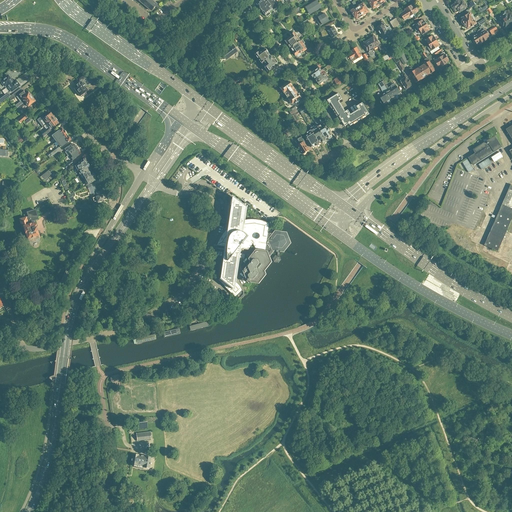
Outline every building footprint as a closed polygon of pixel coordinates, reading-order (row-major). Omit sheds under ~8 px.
[(262,10),(270,3),(272,2),(272,1),(271,0),(259,0),(260,2),(257,4),(260,8),(262,10)] [(270,12),(276,7),(278,6),(273,0),(272,1),(272,2),(270,3),(262,10),(263,12),(266,15),(267,17),(271,14),(270,12)] [(311,9),(313,12),(321,7),(317,0),(305,7),(307,11),(311,9)] [(376,7),(379,5),(375,0),(368,0),(373,8),(376,7)] [(466,6),(463,1),(461,2),(460,1),(459,0),(455,0),(456,0),(455,1),(455,2),(456,3),(452,6),(456,13),(459,11),(460,12),(465,9),(464,7),(466,6)] [(153,1),(148,7),(152,11),(156,6),(157,4),(153,1)] [(368,12),(363,3),(357,7),(362,16),(365,14),(365,13),(368,12)] [(419,13),(414,4),(412,5),(412,4),(411,5),(410,5),(409,6),(408,7),(413,14),(415,18),(416,20),(418,18),(417,16),(417,14),(419,13)] [(359,17),(360,17),(362,16),(357,7),(351,11),(355,17),(356,19),(359,17)] [(405,9),(403,10),(404,11),(400,14),(404,20),(407,17),(408,18),(413,14),(408,7),(407,7),(406,8),(405,8),(405,9)] [(511,22),(511,19),(509,15),(508,15),(506,11),(502,13),(503,15),(499,18),(505,28),(506,27),(506,28),(510,26),(509,25),(511,24),(510,23),(511,22)] [(472,14),(471,15),(470,12),(461,18),(462,20),(462,21),(462,22),(462,23),(464,23),(464,24),(474,17),(472,14)] [(329,20),(325,13),(315,19),(320,26),(329,20)] [(469,27),(477,23),(475,21),(476,20),(474,17),(464,24),(466,27),(467,27),(467,28),(469,29),(469,27)] [(304,27),(310,24),(307,19),(301,23),(304,27)] [(416,24),(413,25),(416,31),(417,30),(419,29),(426,24),(426,23),(425,22),(425,21),(424,21),(423,19),(416,24)] [(393,33),(389,26),(386,28),(383,22),(380,24),(381,25),(376,28),(382,38),(388,35),(388,36),(393,33)] [(419,29),(417,30),(419,33),(421,32),(422,34),(429,30),(428,28),(429,28),(428,27),(428,26),(428,25),(427,25),(427,24),(426,24),(419,29)] [(488,35),(489,35),(486,31),(485,31),(482,26),(480,27),(480,29),(477,31),(478,33),(484,42),(487,39),(487,38),(489,37),(488,35)] [(338,35),(333,27),(328,30),(327,29),(321,32),(322,36),(323,36),(323,37),(329,35),(328,34),(330,34),(332,38),(338,35)] [(300,41),(294,32),(291,35),(292,36),(290,38),(289,36),(288,36),(285,39),(285,40),(286,41),(285,41),(288,44),(288,46),(289,48),(291,48),(300,41)] [(484,42),(478,33),(476,35),(475,35),(474,34),(472,36),(473,39),(475,43),(476,43),(477,45),(479,43),(480,44),(484,42)] [(382,48),(374,35),(371,37),(372,38),(369,40),(374,48),(376,46),(377,47),(378,47),(380,50),(382,49),(385,55),(388,53),(384,47),(382,48)] [(436,40),(436,39),(435,37),(434,36),(434,37),(433,35),(429,37),(428,36),(425,38),(427,42),(425,43),(427,46),(436,40)] [(301,53),(307,49),(305,47),(305,46),(304,44),(305,43),(302,39),(300,41),(291,48),(294,52),(293,52),(296,56),(297,57),(298,57),(301,55),(301,54),(300,53),(301,53)] [(371,50),(374,48),(369,40),(365,42),(365,41),(362,43),(370,56),(373,54),(371,50)] [(430,51),(439,46),(438,44),(439,44),(438,43),(438,42),(437,41),(437,40),(436,40),(427,46),(430,51)] [(226,59),(235,52),(231,47),(222,54),(226,59)] [(362,56),(356,47),(349,52),(350,54),(348,55),(346,58),(348,61),(351,60),(352,62),(362,56)] [(262,63),(270,56),(268,52),(268,51),(267,50),(266,50),(265,49),(261,52),(260,51),(255,54),(262,63)] [(423,72),(426,77),(435,71),(430,62),(427,57),(424,52),(422,53),(424,57),(425,56),(426,58),(424,59),(427,63),(421,66),(424,71),(423,72)] [(450,61),(445,54),(443,55),(442,53),(439,55),(444,65),(445,65),(446,65),(447,64),(447,63),(448,63),(448,62),(450,61)] [(444,66),(444,65),(439,55),(433,59),(434,60),(433,61),(437,68),(438,67),(439,68),(441,67),(442,67),(444,66)] [(270,68),(276,63),(278,62),(275,58),(273,60),(270,56),(262,63),(268,71),(271,69),(270,68)] [(315,79),(325,72),(332,67),(329,64),(321,70),(319,67),(318,66),(314,68),(315,70),(311,73),(311,74),(310,74),(311,76),(312,78),(313,77),(314,77),(315,79)] [(416,83),(426,77),(423,72),(424,71),(421,66),(414,71),(412,67),(409,69),(411,73),(410,73),(416,83)] [(328,79),(325,76),(327,75),(325,72),(315,79),(317,81),(316,81),(319,85),(324,81),(325,83),(329,81),(327,79),(328,79)] [(411,85),(405,75),(406,75),(405,73),(402,75),(404,78),(399,80),(405,89),(411,85)] [(5,87),(15,80),(14,81),(12,77),(10,78),(8,75),(0,81),(0,87),(1,89),(5,86),(5,87)] [(87,90),(85,87),(85,86),(86,85),(87,86),(93,82),(89,76),(82,80),(85,83),(84,84),(81,81),(79,83),(78,83),(75,85),(76,86),(76,85),(77,86),(76,87),(75,88),(75,89),(80,96),(81,96),(81,97),(82,96),(86,93),(85,92),(87,90)] [(338,77),(334,80),(338,86),(345,80),(342,76),(339,79),(338,77)] [(19,85),(15,80),(5,87),(10,93),(19,85)] [(401,95),(395,84),(388,88),(384,80),(382,81),(393,100),(401,95)] [(295,90),(292,85),(289,81),(285,85),(284,84),(283,83),(279,86),(284,93),(286,96),(295,90)] [(383,106),(393,100),(382,81),(378,84),(381,88),(381,90),(383,93),(384,92),(385,93),(380,96),(382,100),(380,102),(383,106)] [(13,95),(22,88),(21,88),(9,97),(12,100),(15,98),(13,95)] [(301,97),(298,94),(295,90),(286,96),(289,99),(292,104),(294,102),(295,103),(296,104),(299,101),(299,100),(298,99),(301,97)] [(17,107),(32,96),(30,94),(29,92),(28,92),(26,93),(24,91),(17,96),(21,101),(15,105),(17,107)] [(10,96),(8,93),(0,98),(0,102),(1,103),(10,96)] [(350,126),(361,119),(369,114),(362,103),(357,106),(359,110),(351,115),(348,110),(344,112),(338,101),(342,99),(338,93),(327,100),(341,122),(342,121),(343,123),(342,127),(347,128),(347,124),(349,124),(350,126)] [(28,107),(35,101),(35,100),(34,98),(33,98),(32,96),(17,107),(19,110),(26,104),(28,107)] [(43,126),(45,125),(47,123),(54,118),(54,116),(53,115),(52,115),(50,113),(47,116),(45,114),(37,120),(43,127),(43,126)] [(24,114),(17,120),(20,124),(27,118),(24,114)] [(50,129),(58,123),(56,121),(57,120),(56,118),(55,119),(54,118),(47,123),(45,125),(43,126),(44,126),(47,130),(41,135),(43,137),(49,133),(51,131),(50,129)] [(330,132),(328,128),(327,128),(326,126),(325,125),(322,125),(321,125),(320,125),(318,127),(318,128),(325,139),(327,138),(328,138),(328,139),(330,139),(332,138),(332,136),(331,135),(332,135),(330,133),(330,132)] [(56,142),(66,134),(66,133),(66,132),(65,131),(64,131),(64,130),(62,128),(59,130),(54,134),(51,131),(49,133),(51,136),(52,136),(56,142)] [(288,137),(292,134),(288,128),(283,132),(288,138),(288,137)] [(325,139),(318,128),(315,130),(314,128),(311,130),(319,143),(321,141),(321,142),(322,142),(323,143),(326,141),(325,139),(326,139),(325,139)] [(319,143),(311,130),(307,132),(309,135),(305,137),(312,148),(313,147),(314,146),(315,145),(315,146),(317,146),(319,145),(320,143),(319,143)] [(60,146),(60,147),(71,139),(69,137),(68,137),(66,134),(56,142),(60,146)] [(19,136),(15,139),(19,144),(23,141),(19,136)] [(473,165),(501,147),(495,136),(473,150),(476,153),(469,158),(473,165)] [(304,154),(306,153),(306,152),(309,150),(305,143),(305,142),(302,137),(298,140),(301,143),(297,146),(302,154),(303,154),(304,154)] [(67,155),(77,148),(74,144),(73,145),(72,143),(67,147),(67,146),(64,149),(66,151),(64,152),(67,155)] [(48,155),(50,158),(56,153),(61,149),(59,147),(48,155)] [(75,157),(80,154),(79,152),(80,151),(79,151),(79,150),(79,149),(78,148),(77,148),(67,155),(70,159),(71,158),(72,160),(76,158),(75,157)] [(500,152),(491,157),(494,162),(502,156),(500,152)] [(204,157),(199,153),(196,155),(184,163),(183,163),(187,166),(190,168),(197,174),(201,171),(204,174),(206,176),(203,178),(224,192),(226,194),(230,191),(271,221),(281,214),(282,213),(240,182),(204,157)] [(73,171),(88,163),(87,162),(88,162),(86,158),(85,159),(85,158),(81,160),(81,161),(78,162),(79,163),(75,165),(76,168),(72,170),(73,171)] [(488,158),(478,164),(481,170),(492,163),(488,158)] [(467,159),(462,162),(468,172),(473,169),(467,159)] [(70,160),(64,166),(67,169),(73,163),(72,163),(71,161),(70,160)] [(81,174),(91,169),(88,163),(73,171),(74,173),(75,173),(76,174),(80,172),(81,174)] [(81,181),(94,174),(91,169),(81,174),(81,175),(77,177),(79,181),(81,180),(81,181)] [(93,181),(97,179),(94,174),(81,181),(83,183),(85,182),(87,185),(93,181)] [(97,192),(93,181),(87,185),(89,188),(91,187),(94,197),(93,197),(94,202),(97,201),(102,200),(102,198),(104,198),(103,195),(104,195),(103,191),(97,192)] [(236,281),(240,252),(240,249),(248,250),(253,244),(256,249),(248,258),(250,262),(243,271),(247,282),(255,283),(259,284),(266,274),(265,271),(272,262),(270,256),(272,254),(273,252),(274,251),(277,251),(279,251),(280,252),(282,252),(284,252),(291,243),(287,232),(275,230),(273,233),(268,232),(269,223),(266,222),(265,221),(264,221),(262,220),(259,220),(258,220),(257,219),(255,219),(252,219),(251,219),(250,219),(248,219),(247,219),(245,220),(247,207),(238,200),(233,196),(229,228),(228,228),(226,230),(225,231),(223,233),(222,235),(221,236),(220,238),(219,239),(219,240),(218,243),(217,244),(217,245),(226,247),(221,278),(222,279),(220,279),(219,279),(218,280),(235,297),(243,290),(242,289),(242,288),(241,287),(241,286),(240,285),(239,284),(238,283),(237,282),(236,281)] [(39,235),(38,235),(39,234),(40,233),(39,230),(38,230),(37,230),(35,223),(34,223),(33,221),(39,219),(36,209),(26,212),(28,217),(20,219),(22,226),(23,227),(24,226),(28,238),(29,240),(31,240),(32,241),(34,242),(35,241),(37,239),(36,238),(38,238),(38,235),(39,235)] [(488,248),(499,252),(506,231),(509,232),(511,226),(507,224),(505,231),(496,228),(496,227),(493,226),(485,247),(482,245),(481,249),(487,251),(488,248)] [(0,306),(4,304),(0,298),(9,292),(7,287),(0,291),(0,306)] [(190,331),(210,326),(209,321),(199,324),(189,327),(190,331)] [(161,337),(180,333),(178,328),(160,332),(161,337)] [(147,342),(156,340),(155,334),(136,339),(136,344),(138,344),(147,342)] [(121,381),(120,379),(120,377),(118,375),(112,376),(110,378),(110,380),(110,382),(111,382),(113,384),(119,382),(121,381)] [(150,439),(150,432),(143,432),(143,433),(137,434),(137,440),(150,439)] [(149,468),(151,457),(143,456),(140,456),(140,455),(132,454),(130,465),(137,466),(137,464),(143,465),(143,467),(149,468)]
